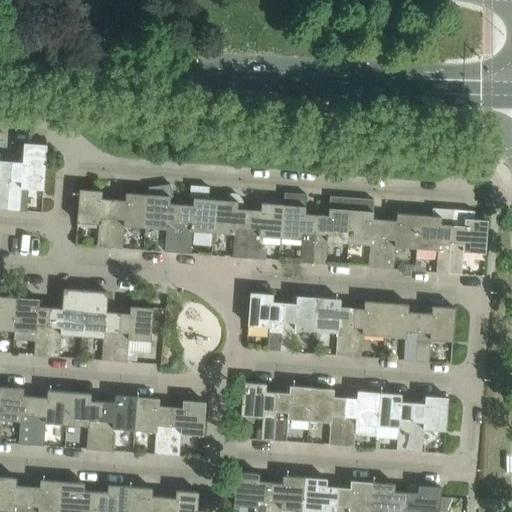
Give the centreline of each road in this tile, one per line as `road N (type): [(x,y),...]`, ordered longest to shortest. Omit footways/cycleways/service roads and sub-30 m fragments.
road 1 (tertiary): [(0,70),(142,86),(511,98)]
road 2 (residential): [(458,196),(110,171),(67,147)]
road 3 (unclassified): [(219,455),(459,471),(467,462),(475,378)]
road 4 (unclassified): [(475,378),(474,294),(237,275)]
road 5 (residential): [(231,360),(475,378)]
road 6 (unclassified): [(0,371),(224,389)]
road 7 (unclassified): [(218,477),(0,459)]
road 8 (unclassified): [(237,275),(58,266)]
